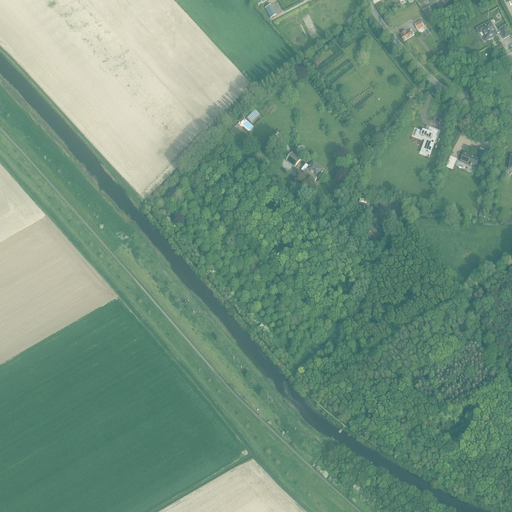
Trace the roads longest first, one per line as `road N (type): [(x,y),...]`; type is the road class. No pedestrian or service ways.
road 1 (unclassified): [(360,511),(247,407),(0,129)]
road 2 (residential): [(461,100),(424,72),(366,0)]
road 3 (unknown): [(431,78),(375,144),(334,164)]
